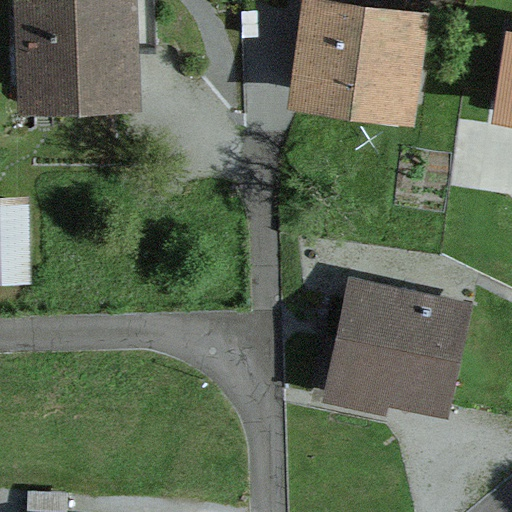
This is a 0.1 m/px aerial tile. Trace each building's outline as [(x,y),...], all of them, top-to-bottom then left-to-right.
[(154,44),(152,0),(72,0),(25,2),(28,90),(129,87),(127,46),(154,44)] [(417,17),(312,2),(300,88),(405,103),(417,17)] [(511,41),(503,103),(511,103),(511,41)] [(0,266),(20,266),(18,206),(0,206),(0,266)] [(460,309),(400,295),(400,293),(356,283),(335,380),(440,403),(460,309)]
